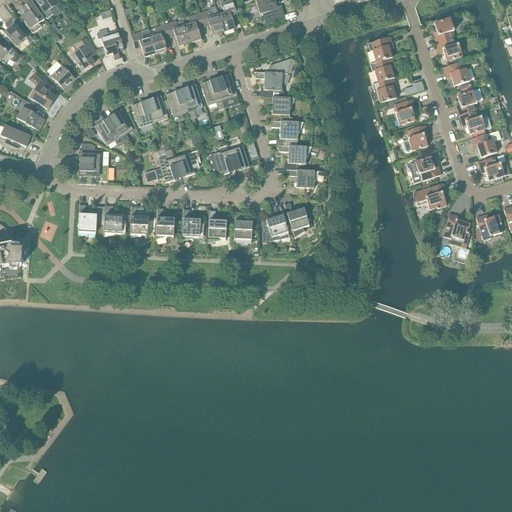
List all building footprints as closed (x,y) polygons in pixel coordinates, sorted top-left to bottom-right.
[(35,0),(43,12),(42,13),(46,19),(53,15),(50,10),(57,5),(56,3),(58,2),(57,0),(35,0)] [(273,0),(269,0),(256,4),(260,16),(262,15),(266,26),(285,20),(281,6),(276,8),(273,0)] [(26,14),(21,18),(26,25),(25,25),(26,27),(27,26),(32,34),(41,28),(39,24),(44,20),(31,1),(21,8),(26,14)] [(224,14),(218,16),(223,33),(235,30),(233,23),(238,21),(237,15),(235,11),(233,4),(222,7),(224,14)] [(209,12),(199,15),(203,26),(208,24),(209,27),(212,37),(223,33),(218,16),(215,7),(208,9),(209,12)] [(125,18),(133,15),(131,9),(123,12),(125,18)] [(190,25),(184,27),(189,44),(201,40),(197,28),(203,26),(199,15),(188,18),(190,25)] [(8,29),(3,33),(16,48),(26,40),(30,44),(33,41),(13,17),(8,21),(9,22),(6,25),(8,29)] [(432,34),(436,45),(455,39),(452,32),(454,32),(450,19),(434,24),(436,33),(432,34)] [(176,22),(165,26),(169,37),(174,35),(178,47),(189,44),(184,27),(183,22),(176,24),(176,22)] [(154,29),(148,31),(150,38),(155,55),(167,51),(164,42),(163,39),(169,37),(165,26),(154,29)] [(98,33),(96,36),(98,40),(101,39),(106,57),(112,55),(114,61),(120,59),(118,53),(124,51),(118,31),(107,35),(106,30),(98,33)] [(142,33),(131,36),(134,48),(140,46),(141,48),(144,58),(155,55),(150,38),(148,31),(148,30),(142,32),(142,33)] [(390,38),(368,45),(370,52),(372,52),(376,63),(376,64),(392,59),(389,50),(393,49),(390,38)] [(0,61),(4,65),(8,60),(16,64),(21,58),(11,49),(0,39),(0,61)] [(455,39),(436,45),(439,56),(443,54),(446,63),(462,58),(458,45),(457,45),(455,39)] [(80,51),(72,56),(82,72),(94,65),(90,58),(95,56),(93,52),(85,40),(77,45),(80,51)] [(31,57),(26,62),(34,70),(39,65),(31,57)] [(61,67),(51,77),(63,90),(74,80),(69,75),(74,70),(66,59),(59,65),(61,67)] [(395,70),(392,59),(376,64),(376,63),(370,65),(372,73),(374,72),(378,84),(394,79),(391,71),(395,70)] [(254,73),(254,74),(255,74),(255,79),(264,80),(263,91),(265,91),(265,98),(283,98),(281,92),(281,85),(283,85),(283,83),(286,75),(287,75),(286,75),(290,61),(291,60),(268,67),(268,74),(254,73)] [(462,63),(443,69),(447,80),(451,79),(454,87),(470,82),(465,69),(464,70),(462,63)] [(36,72),(28,80),(37,88),(30,99),(47,110),(55,99),(50,95),(54,88),(36,72)] [(230,75),(215,80),(225,109),(239,105),(230,75)] [(378,84),(372,86),(374,93),(376,92),(380,105),(396,100),(393,91),(397,90),(394,79),(378,84)] [(225,109),(215,80),(200,85),(207,107),(216,104),(218,111),(225,109)] [(416,95),(424,92),(421,84),(413,87),(416,95)] [(181,91),(188,113),(190,120),(194,119),(196,118),(194,111),(203,108),(196,86),(181,91)] [(173,118),(188,113),(181,91),(166,96),(173,118)] [(455,107),(459,117),(478,111),(475,105),(477,105),(473,92),(457,97),(459,105),(455,107)] [(161,97),(146,102),(153,124),(168,119),(161,97)] [(272,104),(271,116),(273,116),(273,122),(293,123),(291,119),(289,119),(290,110),(291,110),(291,108),(294,100),(295,100),(295,99),(283,98),(265,98),(262,98),(263,98),(263,104),(272,104)] [(20,113),(16,120),(38,132),(44,121),(31,113),(35,108),(22,100),(16,110),(20,113)] [(412,101),(394,107),(396,114),(395,114),(399,127),(415,122),(412,113),(416,112),(412,101)] [(138,129),(153,124),(146,102),(131,106),(138,129)] [(121,110),(107,119),(120,139),(124,145),(125,146),(131,143),(126,135),(133,130),(121,110)] [(478,111),(459,117),(462,128),(466,127),(469,136),(473,134),(475,139),(485,136),(484,131),(485,131),(481,118),(480,118),(478,111)] [(118,148),(124,145),(120,139),(107,119),(94,127),(107,147),(114,142),(118,148)] [(293,123),(273,122),(270,122),(271,123),(271,128),(280,129),(279,140),(281,140),(281,146),(296,147),(296,141),(297,141),(298,134),(299,134),(299,132),(302,124),(303,124),(303,123),(293,123)] [(4,126),(0,136),(0,137),(6,140),(4,144),(18,150),(20,146),(26,149),(29,143),(32,144),(34,139),(4,126)] [(425,126),(406,132),(408,139),(407,140),(407,141),(403,142),(402,145),(405,153),(407,154),(427,147),(425,139),(429,138),(425,126)] [(220,127),(214,129),(218,142),(224,140),(222,134),(220,128),(220,127)] [(475,139),(470,140),(474,151),(478,150),(481,159),(497,154),(492,141),(491,141),(489,134),(485,136),(475,139)] [(79,150),(78,166),(102,167),(103,153),(103,151),(95,151),(95,147),(92,147),(92,145),(82,145),(81,150),(79,150)] [(242,146),(227,150),(234,173),(249,168),(242,146)] [(312,148),(296,147),(281,146),(278,146),(278,147),(279,153),(288,153),(288,165),(305,165),(307,159),(307,156),(310,148),(311,148),(312,148)] [(220,153),(209,156),(210,157),(210,156),(212,162),(210,162),(214,173),(214,172),(217,171),(219,177),(234,173),(227,150),(226,147),(219,149),(220,153)] [(255,148),(249,150),(251,158),(257,156),(255,148)] [(165,185),(180,180),(171,150),(170,150),(165,152),(164,152),(167,159),(158,162),(160,169),(144,175),(147,184),(163,179),(165,185)] [(171,150),(180,180),(195,175),(193,169),(198,168),(199,168),(198,165),(200,164),(197,153),(198,153),(198,152),(188,155),(188,153),(173,157),(171,150)] [(418,175),(411,177),(413,185),(422,182),(441,176),(437,165),(433,166),(431,158),(425,160),(423,155),(415,158),(416,162),(415,163),(418,175)] [(499,165),(497,158),(478,164),(481,175),(485,174),(488,182),(510,175),(506,162),(499,165)] [(96,186),(96,182),(107,183),(108,167),(102,167),(78,166),(78,185),(96,186)] [(286,171),(287,171),(287,177),(296,177),(296,189),(298,189),(298,195),(304,195),(304,189),(313,190),(314,183),(315,183),(315,181),(318,173),(320,173),(320,172),(296,171),(286,171)] [(417,208),(427,205),(429,211),(436,209),(437,210),(446,207),(443,197),(447,196),(443,185),(413,195),(417,208)] [(309,227),(303,209),(293,213),(290,204),(285,206),(284,205),(283,205),(294,239),(305,233),(304,232),(302,229),(309,227)] [(80,205),(79,205),(77,238),(78,239),(78,237),(86,235),(88,235),(89,234),(95,234),(96,225),(104,226),(104,218),(96,218),(96,216),(85,216),(85,206),(80,206),(80,205)] [(106,206),(105,206),(103,240),(104,240),(104,238),(112,236),(114,236),(115,235),(121,235),(122,217),(111,217),(111,207),(105,207),(106,206)] [(289,239),(290,239),(279,206),(279,207),(279,208),(274,209),(277,219),(272,221),(271,220),(261,223),(262,244),(263,244),(263,243),(280,238),(289,237),(289,239)] [(131,207),(129,241),(130,241),(130,239),(138,237),(140,238),(141,236),(147,236),(148,219),(137,218),(137,209),(131,209),(131,207)] [(511,232),(511,207),(503,210),(511,233),(511,232)] [(157,209),(155,242),(156,242),(156,241),(164,239),(166,239),(166,237),(173,237),(174,220),(163,219),(163,210),(157,210),(157,209)] [(183,210),(181,243),(182,243),(182,242),(190,240),(192,240),(192,238),(199,239),(200,221),(189,220),(189,211),(183,211),(183,210)] [(209,211),(207,244),(208,244),(209,244),(219,242),(218,240),(225,240),(226,222),(215,222),(215,212),(209,212),(209,211)] [(235,212),(233,246),(234,246),(234,245),(251,246),(251,241),(252,232),(252,223),(241,223),(241,214),(235,213),(235,212)] [(449,215),(443,238),(450,240),(448,244),(461,248),(461,249),(460,249),(458,257),(466,260),(468,251),(465,251),(470,235),(467,234),(469,225),(459,222),(460,218),(449,215)] [(476,219),(483,242),(490,240),(490,238),(502,234),(500,226),(501,226),(498,216),(488,220),(487,216),(476,219)] [(0,268),(12,266),(21,267),(22,249),(19,249),(11,249),(10,245),(10,239),(9,237),(8,234),(7,231),(5,229),(2,227),(0,225),(0,268)] [(484,256),(476,256),(477,265),(485,264),(484,256)]
